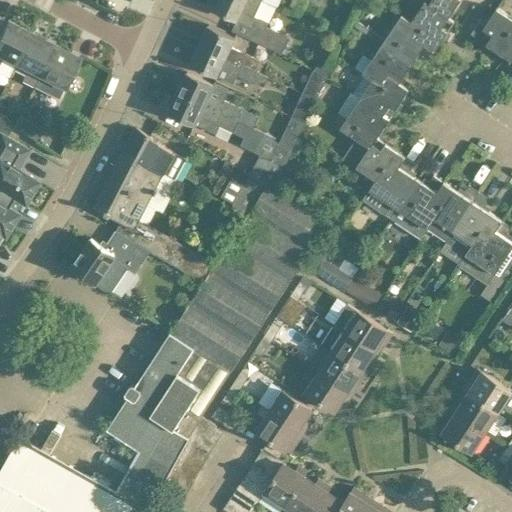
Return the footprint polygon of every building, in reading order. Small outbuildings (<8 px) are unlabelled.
[(250,25),(261,0),(219,0),(216,9),(250,25)] [(431,0),(429,5),(425,2),(421,0),(411,0),(402,14),(421,27),(413,38),(425,45),(434,52),(454,21),(449,18),(460,0),(431,0)] [(506,56),(511,47),(511,17),(497,8),(486,25),(480,21),(471,33),(506,56)] [(412,64),(425,45),(413,38),(421,27),(402,14),(385,39),(382,44),(412,64)] [(254,27),(249,39),(267,47),(281,53),(288,36),(267,26),(269,22),(259,18),(254,27)] [(12,69),(31,33),(7,21),(0,34),(0,73),(8,77),(12,69)] [(357,21),(354,25),(374,38),(382,44),(385,39),(357,21)] [(208,25),(199,45),(259,73),(263,63),(230,48),(235,38),(208,25)] [(33,88),(54,46),(31,33),(12,69),(24,75),(21,81),(33,88)] [(374,38),(371,43),(379,49),(382,44),(374,38)] [(400,83),(412,64),(382,44),(379,49),(363,73),(372,79),(382,86),(389,75),(400,83)] [(259,73),(199,45),(190,65),(218,78),(218,77),(233,83),(237,76),(254,84),(259,73)] [(78,58),(54,46),(33,88),(57,100),(78,58)] [(316,100),(327,76),(313,70),(312,69),(311,72),(301,93),(316,100)] [(186,72),(177,92),(227,115),(238,121),(239,120),(253,127),(258,116),(224,101),(228,92),(186,72)] [(410,89),(400,83),(389,75),(382,86),(372,79),(360,98),(390,118),(410,89)] [(227,115),(177,92),(168,112),(187,120),(195,124),(196,124),(208,130),(211,122),(221,126),(233,132),(238,121),(227,115)] [(305,122),(316,100),(301,93),(290,115),(305,122)] [(378,137),(390,118),(360,98),(340,128),(356,139),(343,157),(358,167),(370,148),(378,137)] [(0,113),(0,130),(7,135),(12,126),(14,122),(0,113)] [(12,126),(37,141),(43,131),(17,116),(14,122),(12,126)] [(135,128),(123,150),(148,166),(162,173),(175,154),(159,144),(159,143),(135,128)] [(0,185),(24,201),(37,179),(17,167),(28,148),(1,132),(0,132),(0,185)] [(260,154),(248,175),(266,185),(269,180),(275,184),(292,149),(274,141),(275,138),(264,133),(255,151),(260,154)] [(297,152),(310,154),(313,139),(299,137),(297,152)] [(378,137),(370,148),(358,167),(377,180),(384,170),(393,176),(406,157),(406,156),(378,137)] [(214,264),(139,218),(148,200),(162,173),(148,166),(123,150),(108,179),(94,207),(119,222),(115,230),(150,250),(203,282),(214,264)] [(392,218),(419,179),(410,173),(416,164),(406,157),(393,176),(384,170),(377,180),(364,200),(392,218)] [(246,215),(266,185),(248,175),(243,184),(233,202),(230,206),(246,215)] [(419,179),(392,218),(422,238),(429,228),(442,208),(431,202),(444,182),(434,176),(428,185),(419,179)] [(118,489),(149,507),(155,496),(161,486),(167,477),(172,467),(178,457),(184,447),(189,437),(195,427),(201,417),(330,218),(275,184),(269,180),(266,185),(246,215),(214,264),(203,282),(137,383),(135,382),(132,382),(127,389),(128,392),(130,394),(109,426),(142,447),(118,489)] [(447,240),(479,191),(469,185),(463,194),(444,182),(431,202),(442,208),(429,228),(447,240)] [(24,202),(24,201),(0,185),(0,230),(4,233),(14,218),(10,216),(20,199),(24,202)] [(489,240),(501,221),(502,220),(483,208),(490,198),(479,191),(447,240),(467,254),(480,234),(489,240)] [(511,228),(501,221),(489,240),(480,234),(467,254),(460,264),(490,284),(511,248),(511,241),(505,237),(511,228)] [(113,291),(128,267),(136,272),(150,250),(115,230),(104,247),(91,239),(73,265),(97,281),(99,284),(102,286),(104,288),(108,289),(111,289),(113,291)] [(342,268),(333,282),(345,290),(354,276),(342,268)] [(382,293),(354,276),(345,290),(373,307),(382,293)] [(299,280),(290,294),(297,299),(306,285),(299,280)] [(305,304),(297,299),(290,294),(281,308),(277,314),(292,324),(305,304)] [(336,319),(344,299),(337,296),(329,316),(336,319)] [(348,303),(335,323),(379,352),(385,344),(392,332),(388,329),(371,318),(348,303)] [(406,310),(397,322),(412,332),(421,320),(406,310)] [(280,325),(273,320),(263,334),(271,339),(280,325)] [(366,373),(379,352),(335,323),(321,343),(324,345),(366,373)] [(262,353),(271,339),(263,334),(255,348),(262,353)] [(446,334),(439,343),(456,355),(465,341),(458,336),(455,340),(446,334)] [(366,373),(324,345),(321,343),(308,364),(318,370),(352,393),(366,373)] [(478,368),(465,388),(498,410),(511,390),(478,368)] [(248,374),(241,369),(231,384),(238,389),(248,374)] [(347,401),(352,393),(318,370),(305,390),(334,410),(342,398),(347,401)] [(230,402),(238,389),(231,384),(223,397),(230,402)] [(498,410),(465,388),(452,408),(485,430),(498,410)] [(284,389),(270,409),(304,431),(309,422),(305,419),(312,408),(284,389)] [(262,404),(256,412),(265,418),(257,430),(270,438),(264,447),(280,457),(286,448),(291,451),(304,431),(270,409),(262,404)] [(211,416),(216,419),(233,429),(240,419),(217,406),(211,416)] [(485,430),(452,408),(446,417),(451,420),(443,432),(472,451),(485,430)] [(224,430),(201,417),(195,427),(218,440),(224,430)] [(212,450),(218,440),(195,427),(189,437),(212,450)] [(146,511),(149,507),(118,489),(22,433),(0,472),(0,511),(146,511)] [(206,460),(212,450),(189,437),(184,447),(206,460)] [(505,464),(511,453),(511,448),(507,445),(498,459),(505,464)] [(206,460),(184,447),(178,457),(201,470),(206,460)] [(285,461),(280,457),(264,447),(258,457),(278,471),(284,462),(285,461)] [(201,470),(178,457),(172,467),(195,480),(201,470)] [(278,471),(258,457),(251,468),(272,481),(278,471)] [(295,469),(284,462),(278,471),(272,481),(265,491),(285,505),(305,475),(305,476),(308,471),(298,465),(295,469)] [(195,480),(172,467),(167,477),(189,490),(195,480)] [(272,481),(251,468),(244,478),(265,491),(272,481)] [(296,511),(308,511),(328,483),(319,478),(316,482),(305,476),(305,475),(285,505),(296,511)] [(189,490),(167,477),(161,486),(183,499),(189,490)] [(265,491),(244,478),(238,488),(259,501),(265,491)] [(337,511),(344,501),(333,494),(336,489),(328,483),(308,511),(337,511)] [(178,509),(183,499),(161,486),(155,496),(178,509)] [(366,511),(374,500),(353,486),(353,487),(344,501),(337,511),(366,511)] [(259,501),(238,488),(231,498),(252,511),(259,501)] [(253,511),(252,511),(231,498),(224,508),(230,511),(253,511)] [(392,511),(374,500),(366,511),(392,511)]
